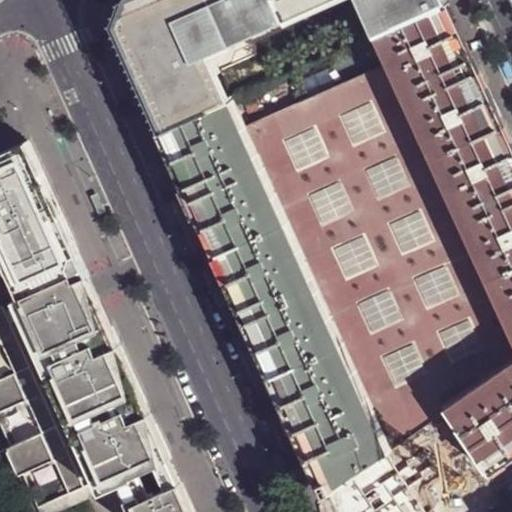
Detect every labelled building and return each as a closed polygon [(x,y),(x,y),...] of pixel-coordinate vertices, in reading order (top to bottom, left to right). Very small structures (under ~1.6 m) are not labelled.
[(329,0),(359,0),(376,35),(445,4),(448,3),(447,0),(123,0),(113,27),(133,72),(148,106),(160,132),(233,99),(213,53),(329,0)] [(445,4),(376,35),(511,331),(511,363),(444,411),(446,415),(448,414),(462,436),(490,476),(511,460),(511,141),(448,3),(445,4)] [(511,331),(376,35),(233,99),(392,453),(446,415),(444,411),(511,363),(511,331)] [(307,459),(325,498),(386,457),(392,453),(233,99),(160,132),(168,150),(183,183),(223,273),(260,355),(307,459)] [(86,270),(29,140),(0,152),(0,247),(22,296),(15,299),(102,492),(122,483),(134,511),(195,511),(152,414),(137,382),(119,341),(113,329),(97,293),(86,270)] [(3,304),(0,305),(0,422),(39,508),(85,487),(3,304)] [(400,477),(386,457),(325,498),(330,511),(436,511),(490,476),(462,436),(400,477)] [(85,487),(39,508),(40,511),(58,511),(90,498),(85,487)]
